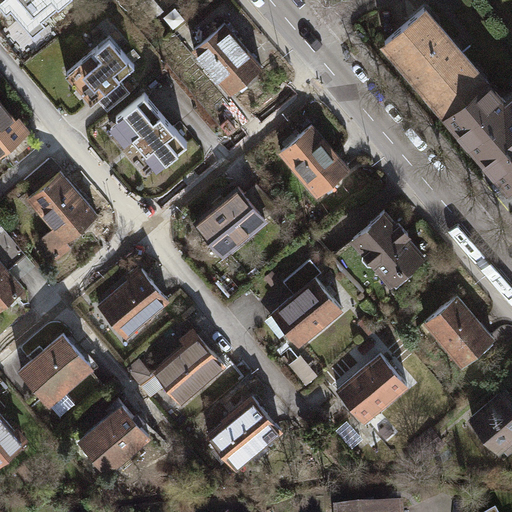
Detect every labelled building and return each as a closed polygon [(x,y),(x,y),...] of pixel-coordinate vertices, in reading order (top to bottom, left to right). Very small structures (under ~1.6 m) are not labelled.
[(52,0),(7,0),(28,22),(52,0)] [(154,0),(145,7),(152,16),(162,8),(154,0)] [(448,111),(486,78),(424,7),(386,41),(448,111)] [(211,33),(194,46),(229,94),(265,68),(234,25),(215,38),(211,33)] [(109,34),(65,70),(92,102),(98,97),(106,108),(126,91),(118,81),(136,66),(109,34)] [(511,107),(486,78),(448,111),(510,182),(511,180),(511,107)] [(116,118),(159,168),(187,144),(144,94),(116,118)] [(0,150),(1,150),(25,130),(0,99),(0,150)] [(348,167),(310,123),(280,149),(318,193),(348,167)] [(37,144),(25,130),(1,150),(13,164),(37,144)] [(34,192),(59,170),(48,157),(23,178),(34,192)] [(34,192),(29,195),(65,238),(95,212),(59,170),(34,192)] [(246,192),(237,186),(196,224),(223,253),(279,202),(258,181),(246,192)] [(384,209),(354,235),(392,279),(422,253),(405,233),(409,230),(399,218),(395,221),(384,209)] [(0,231),(0,261),(16,280),(34,264),(23,251),(3,228),(0,231)] [(319,269),(308,256),(282,279),(293,292),(271,312),(298,342),(342,303),(315,273),(319,269)] [(16,280),(0,261),(0,304),(21,286),(16,280)] [(98,302),(125,334),(170,297),(144,265),(98,302)] [(456,291),(423,320),(462,361),(493,337),(456,291)] [(155,367),(180,398),(224,362),(199,331),(155,367)] [(65,333),(23,369),(49,399),(91,363),(65,333)] [(382,350),(338,389),(367,421),(411,383),(382,350)] [(511,434),(511,397),(504,387),(473,415),(496,445),(511,434)] [(113,409),(81,436),(107,466),(150,430),(119,393),(107,403),(113,409)] [(252,395),(211,434),(236,464),(281,428),(252,395)] [(0,411),(0,466),(23,441),(0,411)] [(433,429),(411,447),(421,458),(442,440),(433,429)]
